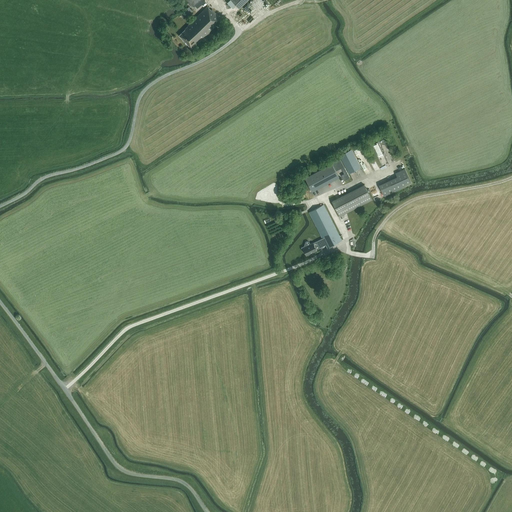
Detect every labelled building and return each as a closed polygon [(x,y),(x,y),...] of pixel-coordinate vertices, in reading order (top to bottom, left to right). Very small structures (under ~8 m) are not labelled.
[(231,0),(240,8),(247,0),(231,0)] [(185,30),(179,35),(183,39),(183,40),(187,44),(187,43),(192,48),(199,41),(199,42),(222,20),(212,9),(211,10),(208,6),(188,25),(189,25),(185,29),(185,30)] [(183,12),(187,17),(193,11),(189,7),(183,12)] [(379,142),(374,144),(380,157),(384,166),(390,163),(387,158),(391,157),(389,153),(388,154),(387,152),(385,154),(379,142)] [(340,155),(349,173),(361,167),(351,149),(340,155)] [(350,177),(340,158),(331,162),(336,170),(341,167),(344,174),(342,175),(345,180),(350,177)] [(339,176),(332,163),(305,177),(312,191),(339,176)] [(396,173),(397,177),(379,185),(384,196),(412,183),(405,169),(396,173)] [(372,200),(364,184),(332,201),(340,216),(347,212),(372,200)] [(313,243),(317,249),(326,245),(327,248),(342,240),(324,205),(309,212),(314,222),(322,238),(313,243)] [(317,250),(317,249),(313,243),(310,244),(309,241),(307,241),(305,242),(303,243),(304,246),(301,247),(303,251),(304,250),(307,255),(317,250)]
